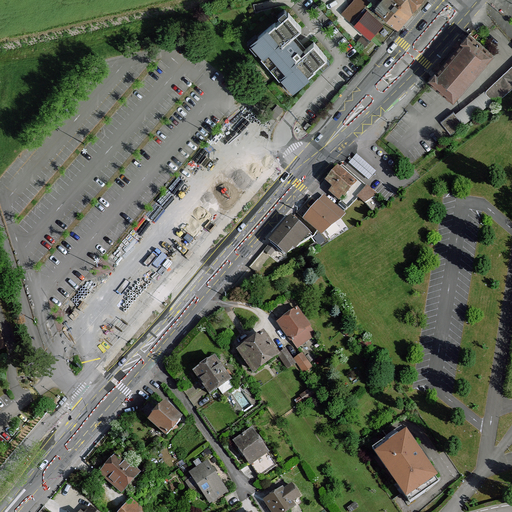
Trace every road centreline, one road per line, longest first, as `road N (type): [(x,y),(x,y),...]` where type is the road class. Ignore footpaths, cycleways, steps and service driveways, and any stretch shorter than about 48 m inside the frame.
road 1 (primary): [(145,352),(319,156)]
road 2 (residential): [(145,352),(247,490)]
road 3 (residential): [(0,230),(39,354),(60,374)]
road 4 (primary): [(382,103),(472,7)]
road 5 (primary): [(13,511),(96,409)]
